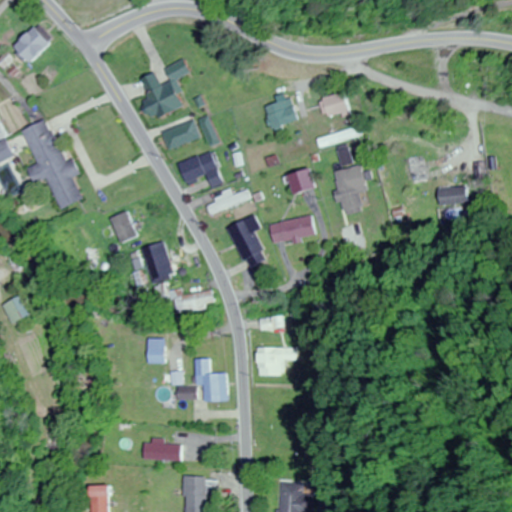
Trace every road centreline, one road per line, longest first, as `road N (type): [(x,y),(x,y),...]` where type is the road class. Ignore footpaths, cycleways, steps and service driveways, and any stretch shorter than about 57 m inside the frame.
road 1 (tertiary): [(247,511),(237,312),(211,250),(84,39)]
road 2 (primary): [(511,44),(426,42),(323,54),(189,10),(165,11),(94,41),(44,0)]
road 3 (residential): [(354,53),(369,71),(399,84),(511,110)]
